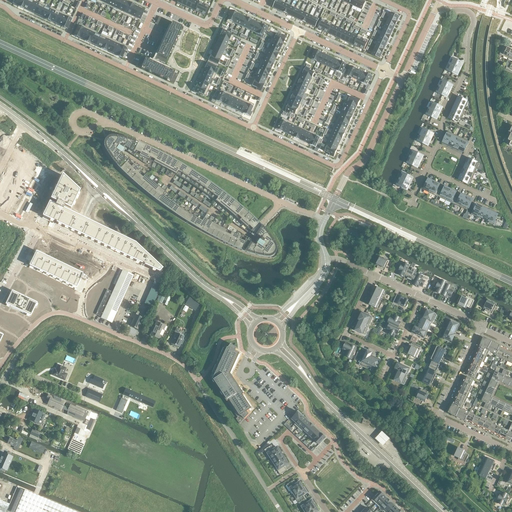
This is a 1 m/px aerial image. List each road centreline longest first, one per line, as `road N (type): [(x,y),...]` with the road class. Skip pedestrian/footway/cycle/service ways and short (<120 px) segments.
road 1 (unclassified): [(0,367),(34,323),(54,312),(177,359),(281,511)]
road 2 (residential): [(323,221),(110,123)]
road 3 (residential): [(383,69),(337,164),(253,128)]
road 4 (secondary): [(443,511),(304,374)]
road 5 (residential): [(510,446),(441,414),(481,328)]
road 6 (secondary): [(223,299),(95,186)]
road 7 (residential): [(436,7),(473,18),(465,68),(437,144)]
road 8 (residential): [(333,198),(346,171),(365,159),(403,78)]
road 9 (residential): [(124,69),(253,128)]
road 10 (secondary): [(95,186),(0,106)]
